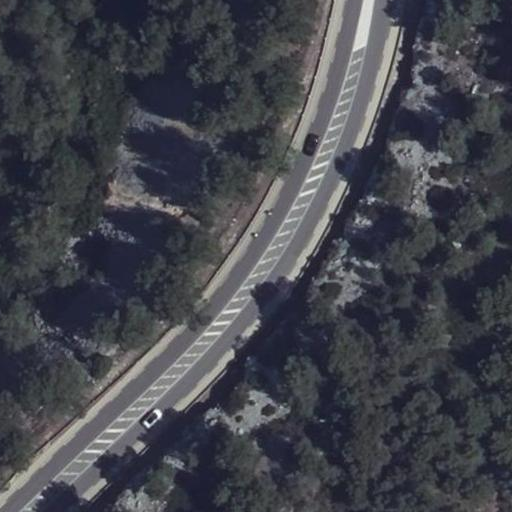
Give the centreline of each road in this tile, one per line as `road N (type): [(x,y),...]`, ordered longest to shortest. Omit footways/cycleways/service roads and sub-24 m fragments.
road 1 (secondary): [(355,0),(308,157),(233,285),(6,511)]
road 2 (secondary): [(54,511),(227,344),(280,272),(346,143),(382,0)]
